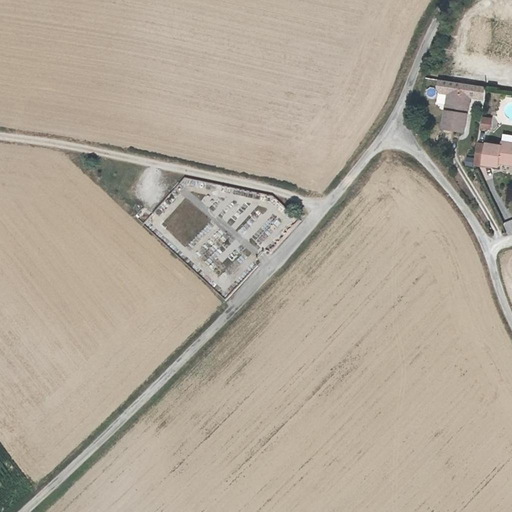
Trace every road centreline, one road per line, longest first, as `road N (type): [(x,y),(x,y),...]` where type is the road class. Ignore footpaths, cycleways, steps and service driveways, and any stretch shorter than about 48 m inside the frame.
road 1 (unclassified): [(19,511),(176,365),(319,209)]
road 2 (unclassified): [(319,209),(270,189),(91,150)]
road 3 (unclassified): [(511,324),(489,247),(394,132)]
road 4 (unclassified): [(394,132),(417,64),(452,0)]
